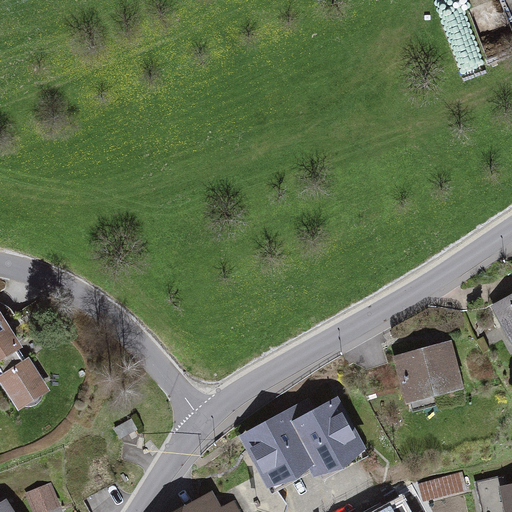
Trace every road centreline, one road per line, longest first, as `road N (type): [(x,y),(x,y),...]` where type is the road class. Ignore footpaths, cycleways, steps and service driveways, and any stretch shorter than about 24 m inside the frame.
road 1 (residential): [(511,232),(247,386),(198,425)]
road 2 (residential): [(0,261),(67,283),(110,313),(198,425)]
